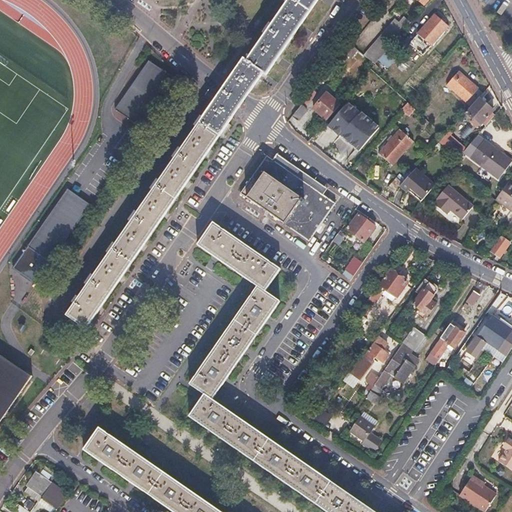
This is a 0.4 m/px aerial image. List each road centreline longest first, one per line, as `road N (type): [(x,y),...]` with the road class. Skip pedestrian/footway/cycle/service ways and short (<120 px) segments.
road 1 (residential): [(211,198),(322,273),(247,381),(274,408)]
road 2 (residential): [(35,439),(211,198)]
road 3 (residential): [(403,224),(274,408)]
road 4 (residential): [(264,120),(245,96),(206,77),(115,0)]
road 5 (residential): [(274,408),(423,511)]
road 6 (residential): [(403,224),(264,120)]
road 7 (residential): [(264,120),(349,0)]
road 8 (residential): [(141,511),(35,439)]
road 9 (residential): [(511,286),(403,224)]
